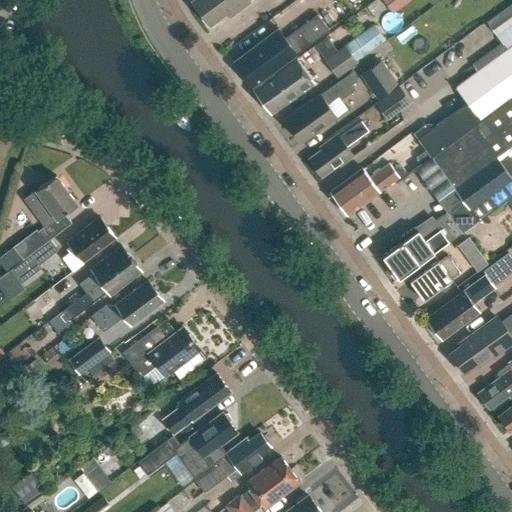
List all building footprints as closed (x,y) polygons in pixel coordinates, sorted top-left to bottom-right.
[(193,0),(210,25),(227,13),(230,17),(250,3),(248,0),(193,0)] [(384,16),(395,4),(390,0),(380,0),(374,7),(384,16)] [(496,35),(511,23),(511,3),(486,21),(496,35)] [(442,5),(432,12),(448,34),(458,27),(442,5)] [(233,62),(251,87),(329,30),(318,15),(286,38),(279,29),(233,62)] [(326,37),(314,45),(325,60),(324,61),(336,78),(387,42),(375,24),(336,52),(326,37)] [(511,93),(511,44),(453,86),(465,105),(476,119),(511,93)] [(273,112),(315,81),(298,58),(256,88),(273,112)] [(360,74),(376,98),(397,83),(381,60),(360,74)] [(352,72),(286,118),(303,141),(338,116),(329,103),(339,96),(340,99),(354,89),(351,85),(357,80),(352,72)] [(378,103),(388,118),(411,101),(401,86),(378,103)] [(511,98),(478,123),(431,157),(463,203),(475,221),(506,198),(511,207),(511,98)] [(426,151),(431,157),(478,123),(476,119),(465,105),(417,139),(426,151)] [(309,157),(322,175),(340,163),(341,164),(354,155),(348,146),(368,131),(360,118),(328,141),(329,143),(309,157)] [(426,151),(419,156),(418,160),(422,164),(431,157),(426,151)] [(348,213),(399,176),(390,163),(370,177),(363,167),(332,190),(348,213)] [(77,205),(55,176),(24,199),(45,227),(39,232),(47,242),(71,224),(64,215),(77,205)] [(399,278),(463,233),(449,213),(435,222),(440,230),(426,240),(417,227),(401,239),(403,242),(383,255),(399,278)] [(83,264),(80,260),(113,237),(98,217),(65,241),(72,251),(61,258),(71,273),(83,264)] [(47,242),(39,232),(37,229),(15,245),(24,258),(47,242)] [(38,266),(57,252),(49,242),(10,271),(20,284),(41,269),(38,266)] [(86,292),(131,259),(121,246),(89,270),(92,273),(79,282),(86,292)] [(451,278),(459,272),(447,255),(439,261),(438,260),(409,281),(423,300),(452,279),(451,278)] [(140,271),(131,259),(86,292),(61,310),(68,319),(105,291),(108,295),(140,271)] [(493,263),(483,271),(494,286),(504,278),(493,263)] [(474,303),(495,288),(486,276),(427,318),(442,339),(480,312),(474,303)] [(130,326),(163,301),(148,281),(115,305),(111,301),(92,315),(102,329),(121,314),(130,326)] [(511,292),(489,310),(495,319),(511,305),(511,292)] [(48,321),(60,311),(52,301),(40,311),(48,321)] [(489,332),(479,339),(475,333),(460,344),(461,346),(450,354),(464,373),(475,365),(477,367),(491,357),(492,359),(511,344),(511,337),(499,318),(486,327),(489,332)] [(38,330),(44,338),(55,329),(49,321),(38,330)] [(149,332),(124,351),(141,375),(157,363),(166,374),(173,368),(180,377),(193,368),(187,359),(200,349),(184,326),(159,345),(149,332)] [(99,336),(68,359),(79,374),(110,351),(99,336)] [(511,396),(511,363),(497,373),(500,377),(478,393),(489,408),(507,395),(509,398),(511,396)] [(204,411),(230,392),(216,373),(191,392),(193,396),(162,419),(173,433),(204,410),(204,411)] [(92,377),(70,383),(74,398),(97,392),(92,377)] [(511,405),(498,416),(500,419),(500,422),(504,427),(507,428),(509,430),(511,427),(511,405)] [(177,453),(196,479),(219,462),(217,459),(226,452),(221,445),(238,432),(230,421),(232,418),(228,413),(224,413),(223,412),(180,443),(174,435),(139,461),(148,474),(177,453)] [(0,449),(14,439),(7,429),(0,433),(0,449)] [(256,456),(271,446),(269,443),(270,439),(267,435),(264,435),(261,431),(249,440),(247,437),(226,452),(217,459),(219,462),(196,479),(205,491),(238,467),(242,472),(255,463),(256,456)] [(255,496),(290,470),(281,457),(245,483),(250,490),(241,496),(240,495),(225,505),(230,511),(237,511),(248,505),(247,503),(256,497),(255,496)] [(300,483),(290,470),(255,496),(256,497),(247,503),(248,505),(237,511),(253,511),(262,506),(264,510),(300,483)] [(99,491),(111,482),(103,472),(91,481),(99,491)] [(320,511),(308,496),(285,511),(279,511),(277,511),(320,511)] [(25,498),(6,511),(20,511),(30,505),(25,498)] [(155,511),(172,511),(173,511),(167,503),(155,511)]
